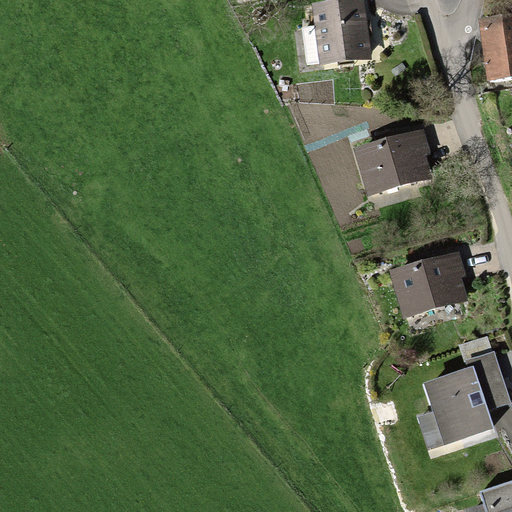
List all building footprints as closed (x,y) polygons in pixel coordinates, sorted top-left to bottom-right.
[(357,13),(315,18),(322,73),(364,68),(357,13)] [(511,23),(484,27),(493,89),(511,86),(511,23)] [(412,132),(352,146),(364,194),(423,180),(412,132)] [(446,255),(384,271),(394,310),(456,294),(446,255)] [(462,370),(414,382),(429,446),(485,433),(480,412),(507,405),(494,348),(459,356),(462,370)] [(511,511),(511,496),(459,511),(511,511)]
